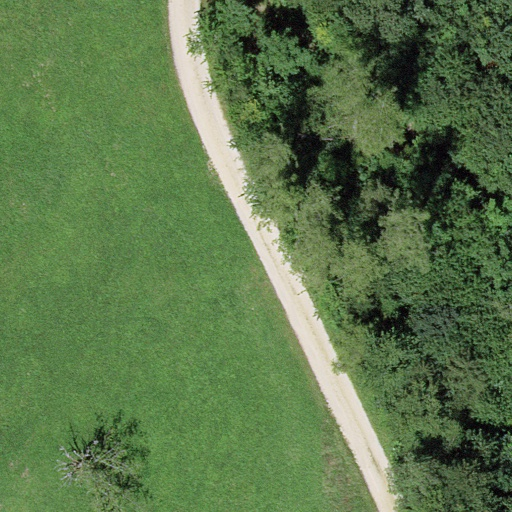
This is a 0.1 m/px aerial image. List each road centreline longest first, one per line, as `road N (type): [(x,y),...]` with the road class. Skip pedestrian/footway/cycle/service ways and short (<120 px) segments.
road 1 (track): [(179,0),(192,86),(220,164),(310,333),(390,511)]
road 2 (track): [(224,0),(247,6),(310,49),(511,233)]
